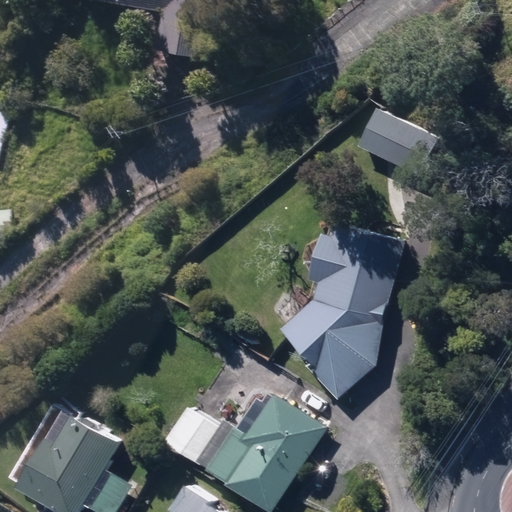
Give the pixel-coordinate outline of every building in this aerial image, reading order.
[(172,48),(222,59),(232,15),(223,13),(225,0),(119,0),(179,13),(172,48)] [(0,73),(9,38),(0,36),(0,73)] [(0,159),(8,161),(21,113),(0,107),(0,159)] [(374,146),(433,177),(452,140),(393,109),(374,146)] [(16,211),(0,211),(0,234),(17,234),(16,211)] [(302,337),(354,397),(390,367),(397,319),(420,242),(356,223),(333,300),(301,327),(306,333),(302,337)] [(187,308),(173,331),(198,346),(212,323),(187,308)] [(227,470),(286,509),(341,427),(293,395),(292,397),(286,393),(281,400),(277,397),(257,427),(243,418),(216,458),(230,468),(227,470)] [(181,443),(212,464),(233,430),(202,410),(181,443)] [(94,511),(98,505),(111,511),(128,511),(145,485),(119,469),(135,443),(92,418),(76,444),(66,438),(38,485),(82,511),(94,511)] [(243,511),(228,501),(229,499),(210,486),(195,507),(201,511),(200,511),(243,511)]
